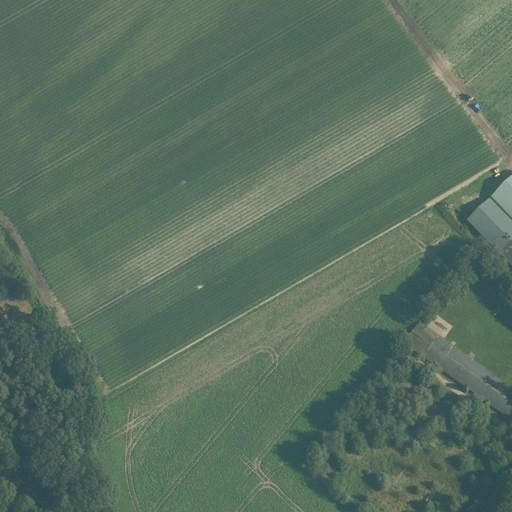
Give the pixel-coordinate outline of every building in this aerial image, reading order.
[(511,179),(491,199),(511,220),(511,179)] [(511,242),(499,255),(511,268),(511,242)] [(511,389),(420,323),(403,347),(406,350),(409,347),(511,421),(511,389)] [(384,395),(411,417),(427,398),(400,376),(384,395)] [(437,417),(444,404),(433,399),(427,411),(437,417)]
